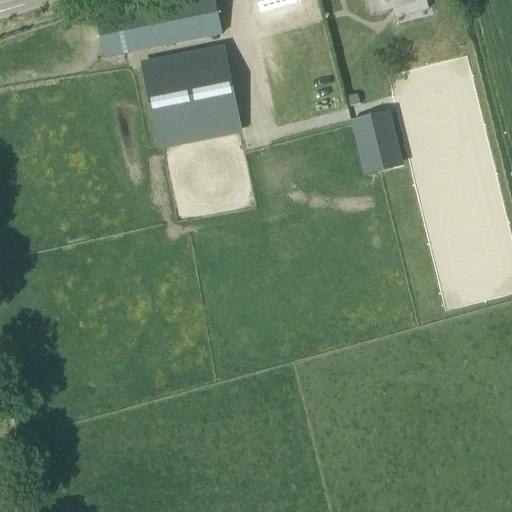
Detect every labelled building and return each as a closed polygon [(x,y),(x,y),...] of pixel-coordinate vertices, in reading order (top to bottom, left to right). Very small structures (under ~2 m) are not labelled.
[(104,59),(222,35),(215,0),(192,0),(97,19),(104,59)] [(424,0),(366,0),(370,14),(424,0)] [(236,102),(225,51),(142,68),(152,119),(236,102)] [(360,105),(357,96),(348,98),(350,108),(360,105)] [(376,114),(349,121),(364,177),(391,170),(376,114)]
